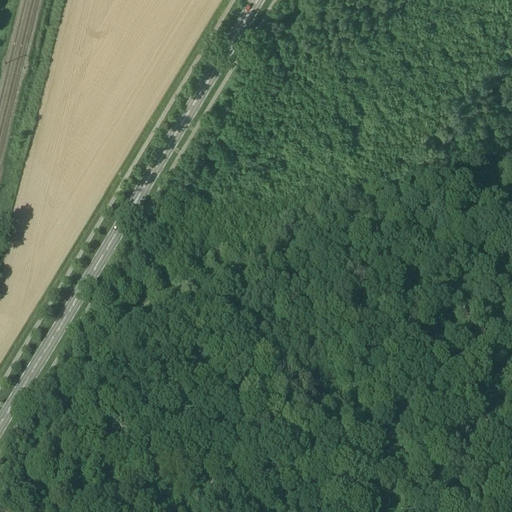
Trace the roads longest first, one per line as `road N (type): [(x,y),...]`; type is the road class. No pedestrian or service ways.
road 1 (track): [(511,52),(401,169),(329,220),(264,256),(126,311),(24,475)]
road 2 (primary): [(0,424),(258,0)]
